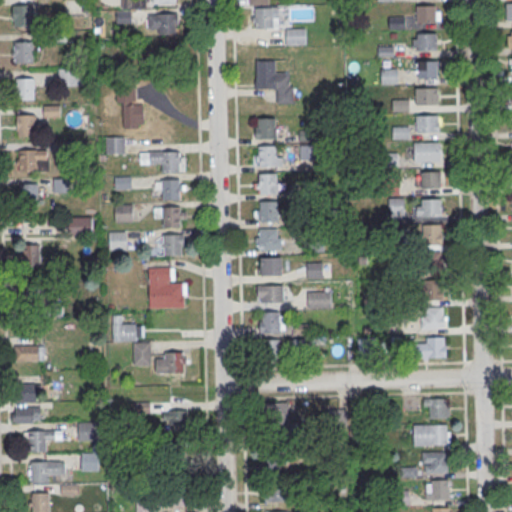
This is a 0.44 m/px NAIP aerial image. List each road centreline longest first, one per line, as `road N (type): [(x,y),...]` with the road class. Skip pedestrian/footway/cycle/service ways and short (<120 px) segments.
road 1 (residential): [(470,0),(485,511)]
road 2 (residential): [(211,0),(225,511)]
road 3 (residential): [(511,376),(222,384)]
